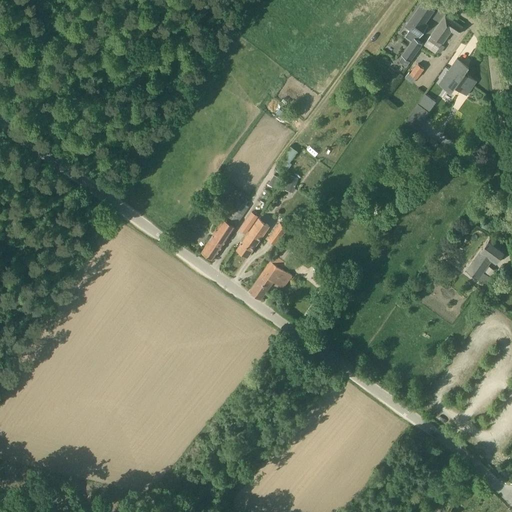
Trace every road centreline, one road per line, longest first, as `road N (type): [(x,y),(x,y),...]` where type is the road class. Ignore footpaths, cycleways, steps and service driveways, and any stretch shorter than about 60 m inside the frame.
road 1 (tertiary): [(511,499),(448,442),(0,121)]
road 2 (unclassified): [(511,223),(486,0)]
